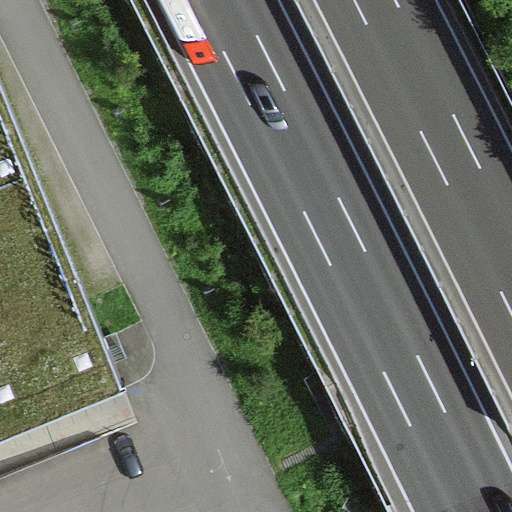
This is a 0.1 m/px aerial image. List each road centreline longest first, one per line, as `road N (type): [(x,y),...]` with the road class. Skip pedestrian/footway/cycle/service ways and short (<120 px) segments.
road 1 (motorway): [(211,0),(469,511)]
road 2 (motorway): [(511,274),(374,0)]
